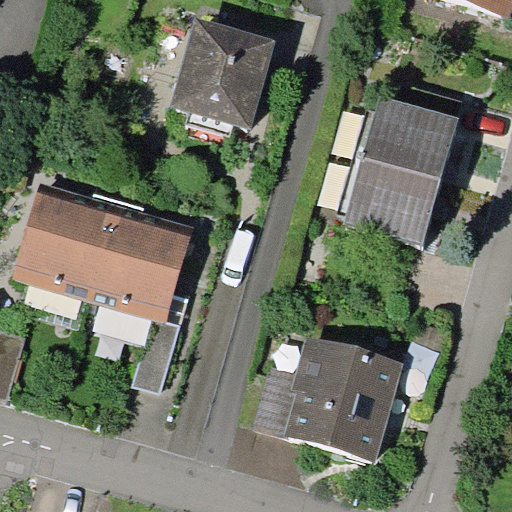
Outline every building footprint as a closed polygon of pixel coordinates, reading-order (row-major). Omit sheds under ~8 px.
[(257,48),(180,26),(154,116),(231,138),(257,48)] [(451,130),(366,105),(328,230),(412,256),(451,130)] [(183,231),(31,189),(5,282),(158,324),(183,231)] [(23,346),(0,338),(0,405),(4,407),(23,346)] [(395,370),(298,344),(270,447),(366,473),(395,370)]
